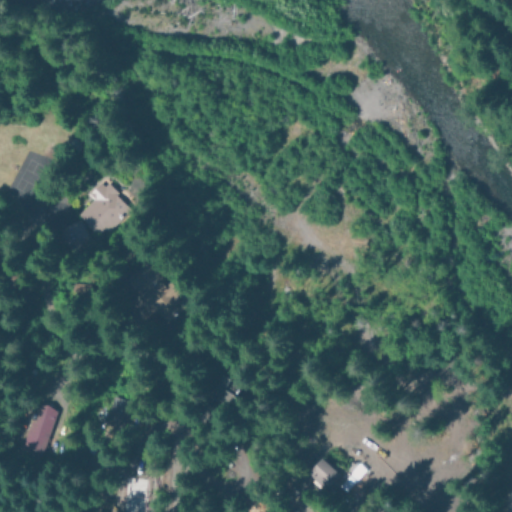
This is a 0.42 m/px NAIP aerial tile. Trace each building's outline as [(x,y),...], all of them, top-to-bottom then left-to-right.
[(92,195),(96,199),(80,214),(102,238),(133,208),(108,180),(92,195)] [(187,307),(179,296),(184,293),(172,278),(157,259),(133,277),(168,322),(187,307)] [(135,401),(115,396),(108,422),(128,427),(135,401)] [(24,447),(44,454),(60,409),(40,402),(24,447)] [(325,488),(339,472),(323,457),(309,473),(325,488)]
